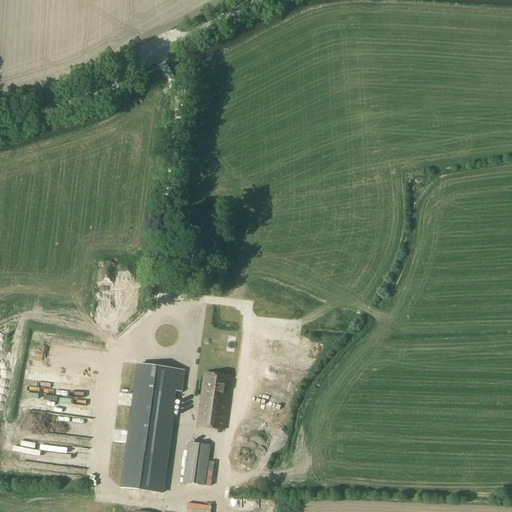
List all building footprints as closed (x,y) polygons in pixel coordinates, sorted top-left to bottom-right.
[(275,338),(269,362),(282,365),(287,341),(275,338)] [(162,493),(176,391),(182,392),(185,371),(149,366),(139,364),(122,489),(132,490),(132,489),(162,493)] [(197,426),(223,430),(230,377),(204,374),(197,426)] [(210,446),(189,443),(183,483),(204,486),(210,446)] [(243,467),(244,451),(228,450),(228,466),(243,467)]
